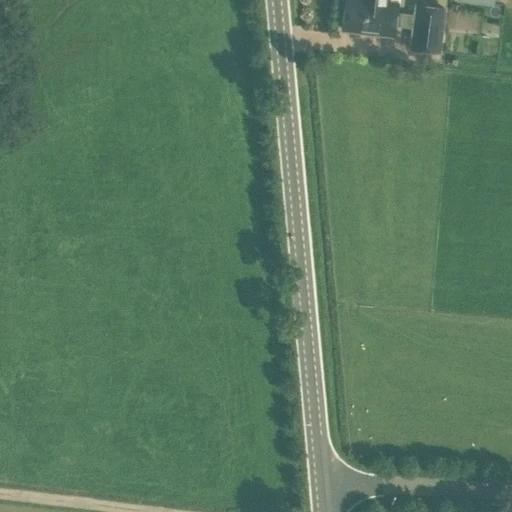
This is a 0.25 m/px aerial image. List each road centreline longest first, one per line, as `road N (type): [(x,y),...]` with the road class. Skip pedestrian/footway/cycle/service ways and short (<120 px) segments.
road 1 (tertiary): [(325,484),(276,0)]
road 2 (unclassified): [(511,499),(325,484)]
road 3 (track): [(0,491),(166,511)]
